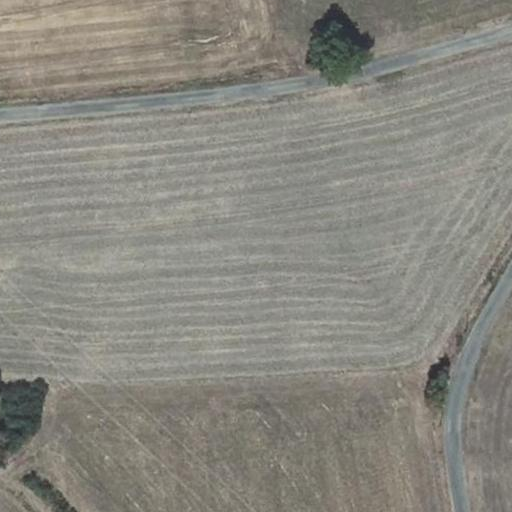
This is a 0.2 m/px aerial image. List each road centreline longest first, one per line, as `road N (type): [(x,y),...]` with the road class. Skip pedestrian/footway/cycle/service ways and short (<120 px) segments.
road 1 (unclassified): [(0,115),(283,86),(511,30)]
road 2 (unclassified): [(465,511),(455,443),(459,382),(511,277)]
